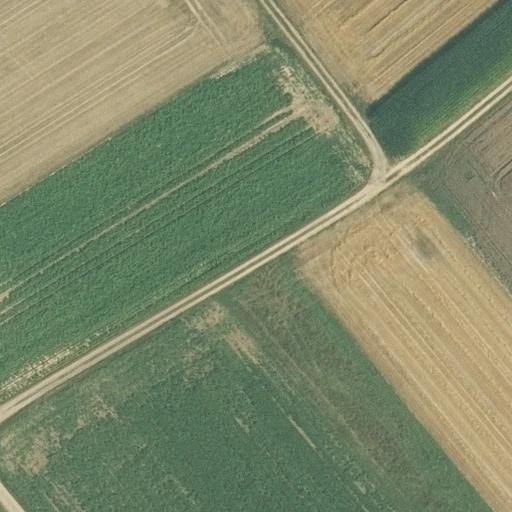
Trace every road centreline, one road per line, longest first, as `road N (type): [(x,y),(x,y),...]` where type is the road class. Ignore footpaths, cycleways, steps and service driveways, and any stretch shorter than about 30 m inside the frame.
road 1 (track): [(511,82),(395,175),(0,417)]
road 2 (track): [(263,0),(395,175)]
